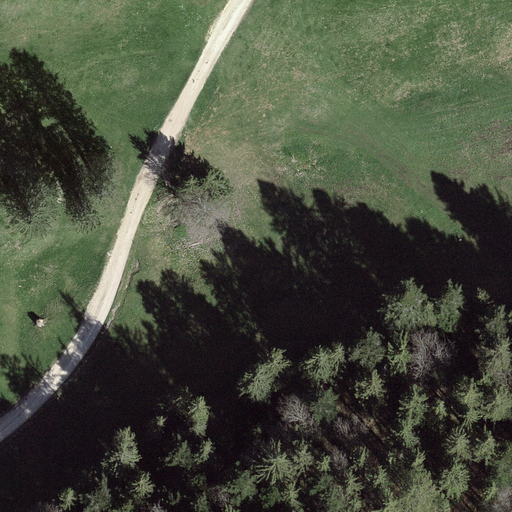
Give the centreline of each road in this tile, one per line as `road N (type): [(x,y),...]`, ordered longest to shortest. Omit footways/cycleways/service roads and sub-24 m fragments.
road 1 (track): [(241,0),(145,182),(81,344),(0,430)]
road 2 (track): [(345,140),(511,258)]
